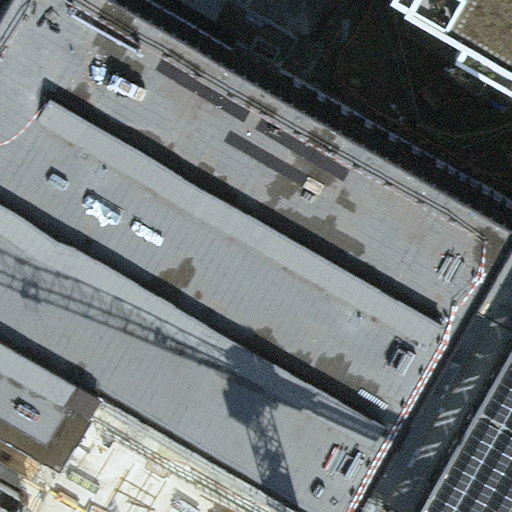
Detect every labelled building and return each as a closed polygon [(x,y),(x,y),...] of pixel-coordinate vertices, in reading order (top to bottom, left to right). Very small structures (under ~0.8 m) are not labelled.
[(242,0),(116,0),(116,1),(215,53),(242,0)] [(511,0),(408,0),(511,50),(511,0)] [(47,68),(0,143),(0,180),(162,280),(225,179),(47,68)] [(355,298),(214,225),(190,272),(331,345),(355,298)] [(511,346),(381,275),(283,452),(392,511),(479,511),(505,467),(511,471),(511,346)] [(0,511),(215,511),(0,389),(0,511)]
